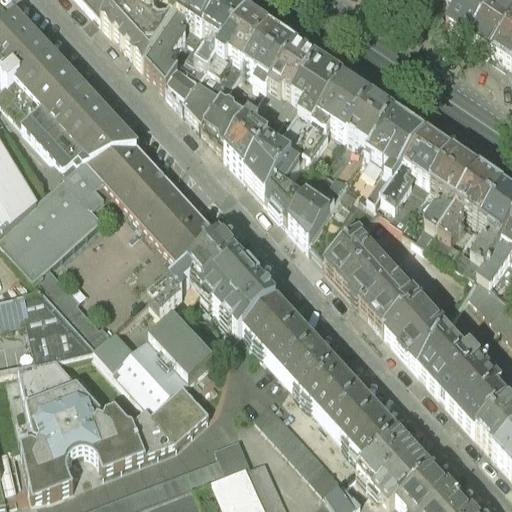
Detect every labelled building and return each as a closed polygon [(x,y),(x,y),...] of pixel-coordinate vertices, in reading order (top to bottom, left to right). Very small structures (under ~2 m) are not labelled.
[(99,9),(89,1),(89,0),(74,0),(73,1),(88,17),(103,34),(125,1),(123,0),(111,0),(110,3),(105,3),(103,8),(99,9)] [(125,58),(145,80),(200,0),(199,0),(125,0),(103,34),(125,58)] [(200,0),(145,80),(165,102),(174,88),(166,80),(169,76),(165,71),(179,49),(192,62),(223,16),(204,3),(200,0)] [(410,0),(440,21),(447,11),(458,18),(470,0),(410,0)] [(445,35),(467,50),(501,0),(485,0),(486,3),(482,8),(471,0),(470,0),(458,18),(445,35)] [(491,66),(511,33),(511,30),(499,20),(503,15),(509,15),(511,10),(511,0),(501,0),(467,50),(491,66)] [(174,88),(165,102),(176,114),(183,122),(246,31),(231,21),(223,16),(192,62),(186,71),(197,81),(189,91),(178,82),(174,88)] [(2,39),(0,41),(0,258),(7,267),(37,224),(5,172),(0,162),(0,82),(2,81),(8,89),(2,94),(9,103),(0,110),(0,116),(69,193),(81,182),(139,162),(84,101),(15,26),(2,39)] [(246,31),(183,122),(194,134),(201,142),(220,115),(242,82),(262,51),(266,45),(255,38),(246,31)] [(511,33),(491,66),(511,81),(511,79),(511,33)] [(270,48),(266,45),(262,51),(242,82),(251,90),(249,98),(264,110),(279,87),(294,64),(270,48)] [(279,87),(264,110),(258,118),(280,134),(291,117),(316,79),(312,76),(294,64),(279,87)] [(292,133),(279,156),(293,167),(342,96),(338,94),(316,79),(291,117),(303,125),(298,134),(292,133)] [(347,99),(342,96),(293,167),(302,174),(307,178),(322,153),(319,149),(325,142),(346,155),(370,116),(347,99)] [(248,134),(220,115),(201,142),(205,146),(225,169),(248,134)] [(365,173),(393,131),(389,128),(370,116),(346,155),(353,159),(346,170),(361,180),(365,173)] [(393,131),(365,173),(396,192),(423,150),(414,145),(403,138),(393,131)] [(264,157),(250,145),(254,138),(248,134),(225,169),(228,172),(245,190),(264,157)] [(379,227),(387,233),(407,202),(403,199),(407,192),(430,205),(452,171),(437,160),(426,153),(423,150),(396,192),(375,225),(379,227)] [(264,157),(245,190),(248,194),(264,212),(287,176),(264,157)] [(69,193),(37,224),(7,267),(50,314),(96,364),(111,349),(78,317),(81,313),(51,281),(101,235),(90,227),(103,215),(95,206),(104,199),(182,283),(218,250),(139,162),(81,182),(69,193)] [(302,174),(293,167),(287,176),(264,212),(268,216),(289,239),(306,213),(285,200),(302,174)] [(452,171),(430,205),(443,213),(440,218),(435,215),(420,238),(423,240),(436,248),(476,186),(470,182),(454,172),(452,171)] [(479,188),(476,186),(436,248),(447,259),(461,237),(457,231),(461,225),(477,240),(479,237),(500,202),(496,200),(479,188)] [(315,219),(306,213),(289,239),(303,254),(308,260),(348,201),(332,191),(315,219)] [(500,202),(479,237),(490,247),(488,252),(480,249),(469,266),(460,282),(476,292),(477,288),(511,236),(511,210),(504,205),(500,202)] [(379,227),(359,248),(371,261),(394,237),(387,233),(379,227)] [(511,236),(477,288),(493,299),(511,271),(511,270),(511,236)] [(441,268),(447,259),(436,248),(423,240),(417,253),(441,268)] [(418,314),(371,261),(359,248),(325,278),(381,340),(384,343),(418,314)] [(218,250),(182,283),(147,317),(159,330),(185,306),(181,302),(196,288),(207,301),(238,271),(218,250)] [(0,319),(50,314),(7,267),(0,258),(0,319)] [(463,261),(452,274),(460,282),(469,266),(463,261)] [(279,313),(238,271),(207,301),(197,311),(238,353),(243,347),(279,313)] [(364,476),(399,445),(370,414),(322,362),(279,313),(243,347),(364,476)] [(50,314),(0,319),(0,339),(29,332),(37,376),(54,373),(96,364),(50,314)] [(442,343),(418,314),(384,343),(388,347),(418,380),(442,343)] [(134,366),(114,385),(144,423),(151,430),(182,402),(210,373),(172,331),(134,366)] [(442,343),(418,380),(448,413),(477,446),(506,412),(490,398),(495,390),(464,361),(459,365),(442,343)] [(116,346),(111,349),(96,364),(114,385),(134,366),(116,346)] [(37,376),(17,381),(32,445),(39,450),(34,456),(30,453),(19,457),(34,511),(72,500),(65,474),(68,468),(77,463),(86,462),(92,467),(100,485),(170,457),(204,426),(182,402),(151,430),(144,423),(129,436),(116,421),(108,423),(104,431),(97,427),(100,422),(54,373),(37,376)] [(342,499),(346,493),(270,411),(252,428),(327,510),(342,499)] [(511,422),(506,412),(477,446),(489,458),(492,462),(511,443),(511,422)] [(511,443),(492,462),(496,466),(511,482),(511,481),(511,443)] [(161,511),(193,499),(210,493),(246,478),(250,476),(237,445),(207,457),(210,465),(92,511),(161,511)] [(364,476),(354,485),(378,511),(396,511),(431,481),(399,445),(364,476)] [(5,458),(0,459),(0,483),(1,487),(4,501),(16,498),(5,458)] [(250,476),(246,478),(261,511),(279,511),(262,471),(250,476)] [(218,511),(261,511),(246,478),(210,493),(218,511)] [(459,511),(431,481),(396,511),(459,511)] [(161,511),(198,511),(193,499),(161,511)] [(327,510),(325,511),(357,511),(351,505),(349,507),(342,499),(327,510)]
